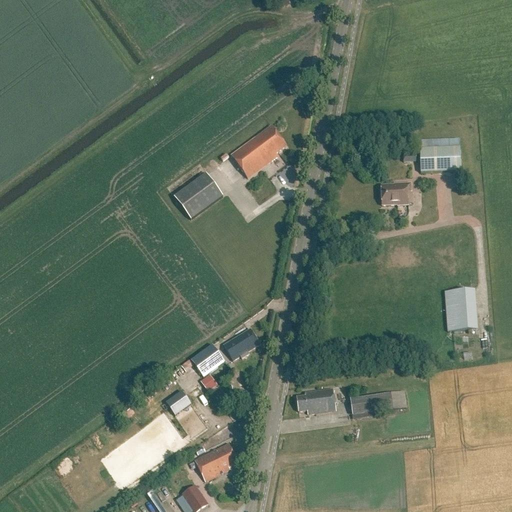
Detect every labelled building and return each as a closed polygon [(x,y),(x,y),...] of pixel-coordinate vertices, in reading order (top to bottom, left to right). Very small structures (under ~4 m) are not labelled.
[(248,180),(279,158),(277,155),(287,148),(271,127),(231,157),(248,180)] [(420,175),(461,174),(460,149),(420,150),(420,175)] [(172,200),(190,223),(222,199),(205,176),(172,200)] [(398,206),(398,208),(408,208),(408,205),(413,205),(412,185),(380,187),(381,207),(398,206)] [(482,331),(479,290),(448,292),(450,333),(482,331)] [(259,347),(252,335),(250,336),(248,332),(225,345),(234,361),(259,347)] [(224,364),(210,345),(188,362),(202,380),(224,364)] [(207,393),(216,386),(209,376),(200,383),(207,393)] [(307,412),(308,415),(336,412),(333,391),(305,394),(305,397),(297,398),(299,413),(307,412)] [(191,406),(182,393),(166,405),(175,418),(191,406)] [(404,393),(350,400),(352,417),(407,409),(404,393)] [(238,464),(228,445),(195,462),(206,483),(230,471),(229,468),(238,464)] [(195,452),(198,458),(205,454),(203,449),(195,452)] [(182,496),(192,511),(200,511),(208,507),(195,487),(182,496)]
